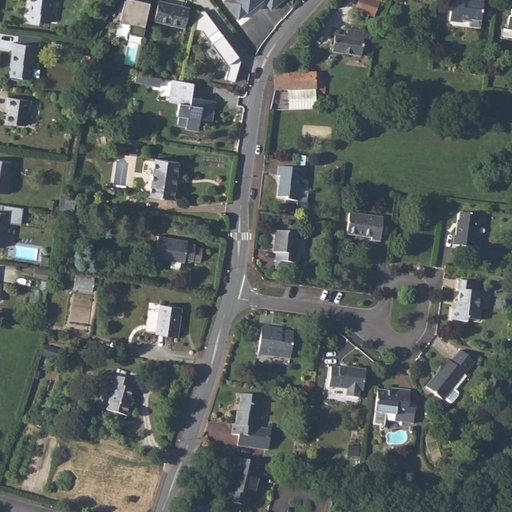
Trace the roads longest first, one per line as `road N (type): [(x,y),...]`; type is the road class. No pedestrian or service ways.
road 1 (residential): [(314,0),(261,67),(231,294)]
road 2 (residential): [(231,294),(164,511)]
road 3 (residential): [(376,320),(397,280),(410,278),(423,290),(416,334),(405,341),(380,331)]
road 4 (residential): [(376,320),(231,294)]
